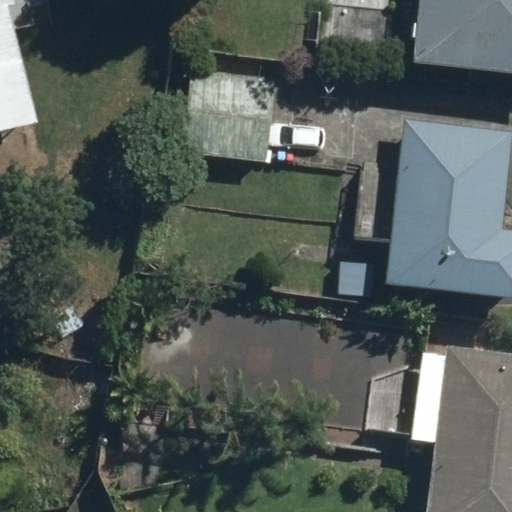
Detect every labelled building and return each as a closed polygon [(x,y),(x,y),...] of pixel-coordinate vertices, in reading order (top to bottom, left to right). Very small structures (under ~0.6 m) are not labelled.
[(6,0),(0,0),(0,132),(35,125),(6,0)] [(511,0),(412,0),(406,66),(511,77),(511,0)] [(380,33),(329,26),(324,59),(375,66),(380,33)] [(271,78),(188,68),(178,151),(262,161),(271,78)] [(508,131),(401,117),(377,286),(511,304),(511,230),(495,228),(508,131)] [(511,511),(511,353),(440,346),(422,511),(511,511)]
